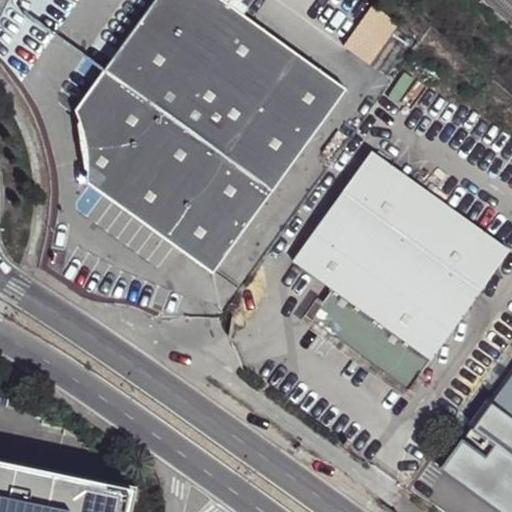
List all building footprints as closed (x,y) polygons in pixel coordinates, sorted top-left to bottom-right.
[(228,0),(155,0),(78,109),(81,116),(85,127),(87,138),(89,149),(90,161),(91,172),(90,179),(215,270),(349,85),(228,0)] [(342,51),(369,66),(395,19),(367,4),(342,51)] [(349,216),(335,205),(293,263),(332,291),(308,324),(406,394),(509,252),(372,154),(343,194),(357,204),(349,216)] [(342,193),(334,204),(335,205),(349,216),(357,204),(343,194),(342,193)] [(511,511),(511,385),(451,475),(502,511),(511,511)] [(0,511),(55,511),(64,470),(24,462),(31,424),(0,417),(0,511)]
